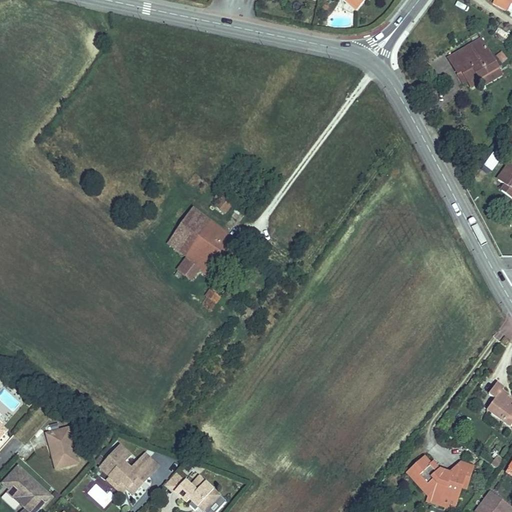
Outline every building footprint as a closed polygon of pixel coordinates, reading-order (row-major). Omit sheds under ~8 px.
[(342,0),(355,11),(364,0),(342,0)] [(511,0),(494,0),(493,4),(511,13),(511,0)] [(502,76),(481,40),(449,59),(463,83),(467,81),(471,88),(481,82),(483,86),(502,76)] [(511,163),(511,162),(498,180),(506,185),(502,191),(511,198),(511,163)] [(215,206),(225,214),(232,205),(222,197),(215,206)] [(186,257),(210,223),(192,210),(167,244),(186,257)] [(199,271),(209,278),(235,241),(210,223),(186,257),(187,258),(177,272),(181,275),(191,282),(199,271)] [(206,297),(215,304),(220,297),(210,291),(206,297)] [(501,342),(506,346),(510,341),(505,337),(501,342)] [(491,414),(511,428),(511,427),(511,426),(511,402),(507,399),(508,397),(501,392),(504,389),(497,384),(489,395),(495,400),(487,411),(488,412),(491,414)] [(53,456),(56,469),(79,463),(69,429),(47,435),(50,445),(52,445),(55,456),(53,456)] [(100,469),(109,478),(118,486),(121,482),(128,488),(127,489),(127,490),(133,495),(142,486),(139,483),(142,480),(145,482),(159,467),(146,455),(132,470),(124,463),(130,456),(120,447),(100,469)] [(95,462),(99,466),(105,460),(101,456),(95,462)] [(491,465),(497,469),(503,461),(497,456),(491,465)] [(427,501),(441,506),(444,497),(457,501),(461,488),(464,480),(469,481),(473,467),(461,463),(450,474),(449,477),(445,476),(440,471),(433,463),(431,465),(425,458),(418,464),(421,467),(413,474),(420,482),(417,484),(428,496),(427,501)] [(407,474),(417,484),(420,482),(413,474),(421,467),(418,464),(407,474)] [(36,511),(51,497),(18,467),(3,484),(9,489),(19,498),(21,496),(25,500),(20,505),(25,509),(22,511),(36,511)] [(180,501),(182,499),(175,492),(186,481),(177,473),(164,486),(180,501)] [(202,511),(205,511),(220,496),(200,477),(191,486),(186,481),(175,492),(182,499),(187,503),(190,500),(192,502),(189,505),(195,511),(198,508),(202,511)] [(107,481),(122,495),(127,490),(127,489),(128,488),(121,482),(118,486),(109,478),(107,481)] [(20,505),(25,500),(21,496),(19,498),(9,489),(1,498),(15,511),(20,505)] [(511,511),(511,507),(491,492),(476,511),(511,511)] [(196,511),(216,511),(226,502),(220,496),(205,511),(202,511),(198,508),(195,511),(196,511)] [(441,506),(454,510),(457,501),(444,497),(441,506)]
